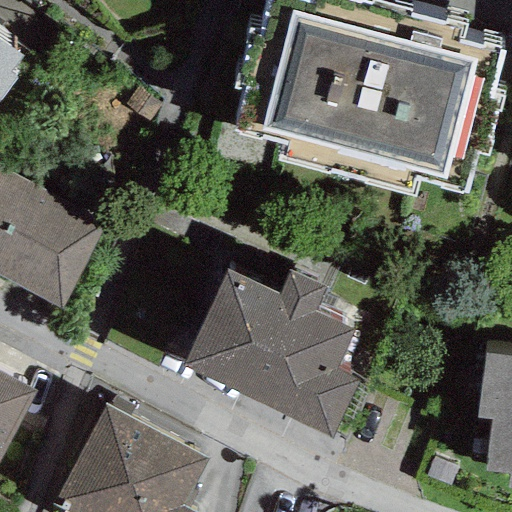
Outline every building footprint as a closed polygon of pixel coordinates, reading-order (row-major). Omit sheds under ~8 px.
[(265,0),(257,30),(248,27),(232,90),(243,93),(233,131),(283,144),(279,159),(412,194),(416,181),(466,194),(476,155),(487,158),(504,93),(495,91),(505,52),(462,40),(466,25),(444,19),(442,25),(409,16),(410,10),(371,0),(369,0),(369,5),(350,0),(308,0),(308,2),(300,0),(265,0)] [(21,57),(0,41),(0,98),(15,78),(9,74),(21,57)] [(0,169),(0,277),(63,311),(108,226),(0,169)] [(330,437),(357,380),(335,370),(354,328),(315,309),(325,288),(287,271),(277,294),(225,270),(179,367),(330,437)] [(511,356),(484,352),(475,417),(491,419),(484,471),(507,474),(505,490),(511,490),(511,356)] [(0,458),(35,391),(0,372),(0,458)] [(209,458),(104,404),(51,506),(62,511),(194,511),(184,507),(209,458)]
